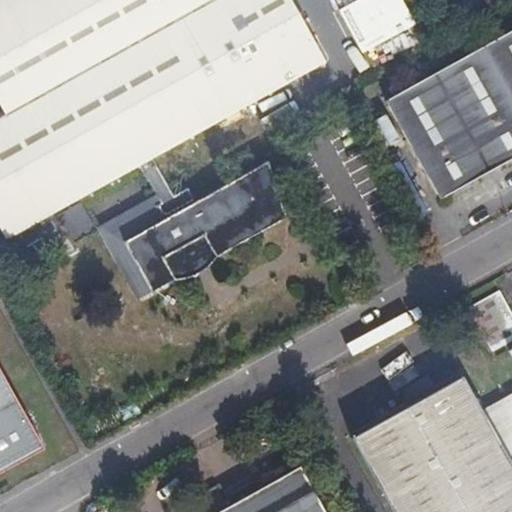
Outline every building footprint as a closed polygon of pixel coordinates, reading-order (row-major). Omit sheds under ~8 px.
[(0,0),(0,100),(6,111),(0,114),(0,223),(9,239),(141,165),(163,203),(157,206),(165,220),(127,241),(154,291),(286,217),(280,196),(274,186),(277,185),(269,161),(197,202),(189,188),(176,196),(155,158),(326,61),(292,0),(0,0)] [(400,0),(353,0),(336,9),(359,54),(414,25),(400,0)] [(511,32),(390,101),(444,200),(486,177),(482,170),(487,165),(500,160),(504,167),(511,162),(511,32)] [(387,145),(397,139),(383,115),(373,120),(387,145)] [(66,241),(92,223),(76,201),(51,219),(66,241)] [(477,324),(508,312),(499,293),(469,306),(477,324)] [(511,347),(507,350),(511,359),(511,392),(481,410),(511,465),(511,347)] [(0,474),(45,449),(0,369),(0,474)] [(463,378),(353,438),(394,511),(511,511),(511,465),(481,410),(463,378)] [(220,511),(323,511),(300,469),(220,511)]
